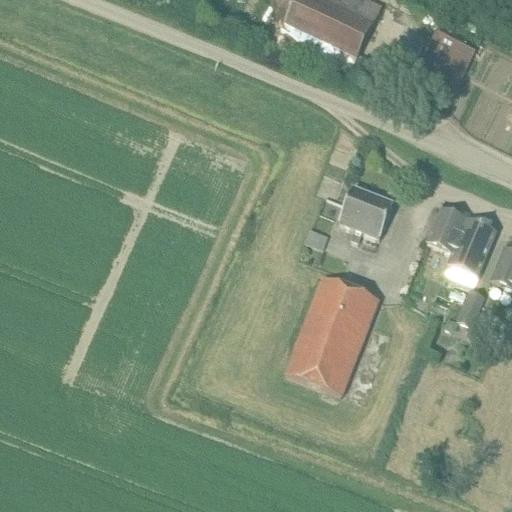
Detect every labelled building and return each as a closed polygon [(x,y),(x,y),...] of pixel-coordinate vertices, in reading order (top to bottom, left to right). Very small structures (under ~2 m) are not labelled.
[(277,42),(275,47),(348,81),(356,63),(381,10),(359,0),(296,0),(283,29),(277,42)] [(437,37),(422,68),(413,86),(451,104),(474,55),(437,37)] [(352,192),(338,228),(354,235),(350,245),(358,248),(362,238),(379,245),(393,208),(352,192)] [(440,214),(432,233),(426,247),(452,258),(443,279),(473,292),(496,238),(440,214)] [(304,245),(322,252),(327,240),(309,233),(304,245)] [(511,256),(506,254),(494,283),(511,291),(511,256)] [(321,284),(285,380),(340,401),(376,305),(321,284)] [(457,325),(461,326),(472,331),(484,303),(469,296),(457,325)] [(444,329),(453,333),(456,325),(447,322),(444,329)]
